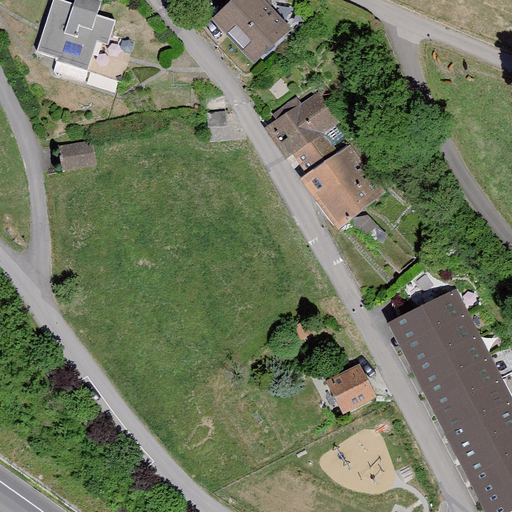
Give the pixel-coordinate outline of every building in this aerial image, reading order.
[(82,0),(80,8),(59,1),(39,58),(60,65),(54,80),(118,101),(137,46),(116,39),(121,24),(104,18),(108,5),(91,0),(82,0)] [(271,0),(247,0),(220,25),(260,69),(301,32),(271,0)] [(322,94),(271,131),(306,182),(345,238),(389,195),(354,145),(322,94)] [(91,142),(61,148),(65,169),(95,163),(91,142)] [(511,511),(511,397),(457,291),(391,326),(485,511),(511,511)] [(362,371),(331,387),(347,419),(380,403),(362,371)]
